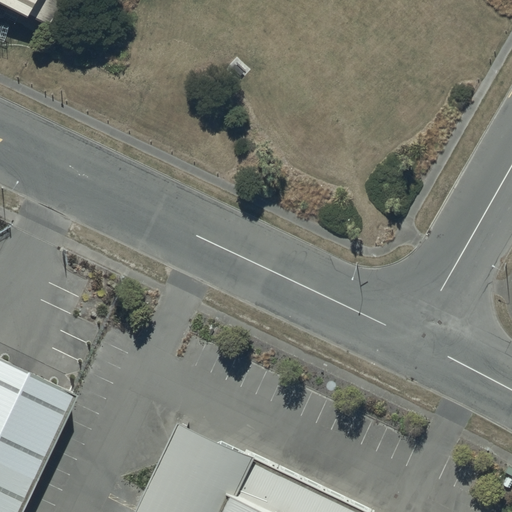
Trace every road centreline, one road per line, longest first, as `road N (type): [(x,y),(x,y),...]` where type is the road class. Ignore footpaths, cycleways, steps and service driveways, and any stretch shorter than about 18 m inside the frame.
road 1 (unclassified): [(0,136),(422,336)]
road 2 (unclassified): [(422,336),(511,178)]
